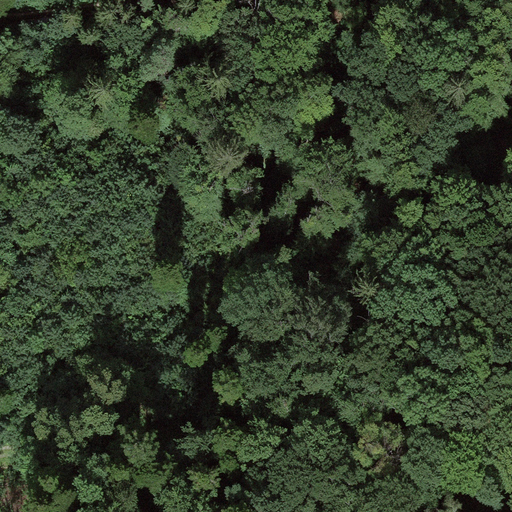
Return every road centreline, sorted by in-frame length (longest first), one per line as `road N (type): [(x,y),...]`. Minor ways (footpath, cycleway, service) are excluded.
road 1 (track): [(511,272),(195,342),(0,405)]
road 2 (track): [(0,18),(129,0)]
